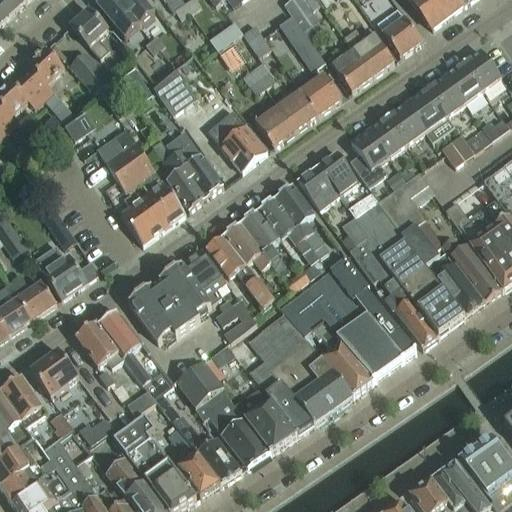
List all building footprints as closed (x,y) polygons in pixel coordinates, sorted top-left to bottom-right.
[(0,0),(0,30),(15,17),(0,0)] [(0,0),(15,17),(31,2),(29,0),(0,0)] [(126,45),(140,33),(112,0),(109,0),(97,11),(126,45)] [(112,0),(140,33),(155,20),(137,0),(112,0)] [(161,0),(174,18),(176,17),(181,25),(191,18),(185,10),(178,0),(161,0)] [(224,0),(207,0),(215,11),(220,8),(227,3),(224,0)] [(233,12),(241,7),(250,0),(231,0),(227,3),(233,12)] [(321,8),(314,0),(299,0),(285,10),(293,22),(292,22),(310,48),(311,47),(323,39),(315,28),(319,25),(312,15),(321,8)] [(406,0),(432,35),(448,23),(431,0),(406,0)] [(453,0),(431,0),(448,23),(463,13),(453,0)] [(453,0),(463,13),(474,5),(480,0),(453,0)] [(191,18),(201,11),(195,3),(185,10),(191,18)] [(422,48),(411,32),(405,24),(398,14),(377,28),(384,39),(383,39),(401,64),(422,48)] [(108,36),(102,30),(89,15),(88,16),(71,31),(70,32),(101,65),(110,56),(99,44),(108,36)] [(310,48),(292,22),(280,31),(312,77),(325,67),(311,47),(310,48)] [(218,57),(242,40),(243,40),(235,28),(210,45),(218,57)] [(258,63),(271,54),(255,31),(243,40),(242,40),(258,63)] [(380,49),(375,41),(370,34),(360,41),(356,35),(344,43),(351,54),(352,53),(373,83),(394,68),(380,49)] [(157,40),(151,45),(159,55),(165,49),(157,40)] [(154,59),(159,55),(151,45),(146,50),(154,59)] [(352,53),(351,54),(341,61),(338,57),(328,64),(332,71),(352,98),(373,83),(352,53)] [(64,112),(58,104),(52,97),(53,97),(47,90),(64,74),(46,54),(28,70),(32,75),(24,83),(44,105),(64,128),(72,120),(64,112)] [(484,97),(485,96),(501,85),(481,56),(464,69),(484,97)] [(72,71),(93,94),(106,82),(85,60),(72,71)] [(265,93),(275,86),(263,68),(253,75),(265,93)] [(466,110),(484,97),(464,69),(446,81),(466,110)] [(177,74),(154,93),(173,121),(197,104),(177,74)] [(256,100),(265,93),(253,75),(243,82),(256,100)] [(342,105),(330,89),(324,80),(301,96),(306,104),(306,103),(319,121),(342,105)] [(448,123),(466,110),(446,81),(428,94),(448,123)] [(0,128),(8,137),(17,129),(12,123),(28,108),(34,114),(44,105),(24,83),(15,91),(11,86),(0,95),(0,128)] [(426,139),(430,136),(448,123),(428,94),(406,109),(426,139)] [(306,104),(301,96),(279,112),(296,138),(319,121),(306,103),(306,104)] [(223,105),(198,125),(242,178),(267,159),(223,105)] [(407,152),(426,139),(406,109),(387,123),(407,152)] [(274,153),(296,138),(279,112),(256,128),(274,153)] [(94,117),(80,124),(87,140),(102,134),(94,117)] [(51,136),(61,127),(54,119),(44,128),(51,136)] [(390,164),(407,152),(387,123),(370,135),(390,164)] [(76,125),(65,133),(74,146),(86,138),(76,125)] [(493,131),(493,132),(500,141),(510,134),(505,128),(503,125),(493,131)] [(0,144),(8,137),(0,128),(0,144)] [(474,160),(484,153),(492,147),(482,133),(464,145),(474,160)] [(367,191),(385,178),(380,171),(390,164),(370,135),(351,148),(360,161),(351,168),(367,191)] [(165,151),(172,161),(174,160),(183,173),(206,205),(224,192),(201,160),(185,138),(165,151)] [(474,160),(464,145),(461,140),(450,147),(465,166),(474,160)] [(106,168),(123,157),(114,144),(97,155),(106,168)] [(161,145),(152,152),(173,181),(166,186),(177,202),(189,218),(206,205),(183,173),(174,160),(172,161),(165,151),(161,145)] [(455,173),(465,166),(450,147),(442,153),(451,167),(455,173)] [(20,164),(29,156),(22,148),(13,156),(20,164)] [(174,228),(186,220),(164,189),(136,148),(123,157),(136,175),(144,185),(147,189),(159,206),(159,207),(174,228)] [(118,187),(128,181),(136,175),(123,157),(106,168),(106,169),(118,187)] [(339,201),(359,187),(337,158),(318,172),(339,201)] [(511,166),(504,173),(505,173),(484,188),(496,204),(496,205),(511,224),(511,166)] [(320,216),(336,204),(339,201),(318,172),(298,186),(320,216)] [(406,187),(416,180),(412,174),(402,181),(406,187)] [(136,175),(128,181),(135,191),(144,185),(136,175)] [(439,262),(416,231),(425,225),(410,203),(428,191),(420,178),(416,180),(406,187),(377,205),(354,222),(341,231),(348,240),(352,245),(346,250),(349,255),(356,250),(366,242),(380,263),(438,344),(465,325),(464,323),(426,273),(433,267),(439,262)] [(126,198),(135,191),(128,181),(118,187),(126,198)] [(159,206),(147,189),(144,191),(149,199),(137,209),(158,240),(174,228),(159,207),(159,206)] [(292,190),(275,203),(312,252),(319,262),(320,263),(320,264),(329,257),(320,246),(314,238),(315,237),(307,227),(315,221),(292,190)] [(354,222),(377,205),(370,196),(347,213),(354,222)] [(142,251),(158,240),(137,209),(131,200),(126,204),(131,212),(121,219),(142,251)] [(312,252),(275,203),(257,215),(280,246),(288,240),(302,260),(312,252)] [(511,224),(496,205),(469,225),(457,208),(446,216),(469,249),(502,296),(501,296),(502,297),(511,291),(511,224)] [(286,272),(272,252),(280,246),(257,215),(240,228),(270,268),(271,268),(278,278),(286,272)] [(7,224),(0,228),(0,251),(18,239),(7,224)] [(270,268),(240,228),(222,241),(246,271),(253,265),(261,276),(270,268)] [(68,236),(58,242),(66,254),(76,247),(75,247),(68,236)] [(346,250),(352,245),(348,240),(342,245),(346,250)] [(261,291),(246,271),(222,241),(206,253),(217,269),(228,283),(236,277),(263,314),(274,306),(270,301),(261,291)] [(438,344),(380,263),(366,242),(356,250),(349,255),(378,296),(376,297),(393,318),(394,317),(423,355),(438,344)] [(462,253),(456,246),(454,242),(440,251),(445,258),(451,265),(484,308),(501,296),(502,296),(469,249),(468,250),(468,249),(462,253)] [(65,264),(57,252),(35,266),(44,279),(62,306),(87,289),(69,262),(65,264)] [(182,270),(181,270),(211,311),(221,304),(217,295),(226,288),(214,272),(203,256),(182,271),(182,270)] [(433,267),(426,273),(464,323),(484,308),(451,265),(445,258),(439,262),(433,267)] [(311,270),(307,273),(314,282),(326,273),(327,272),(320,264),(320,263),(311,270)] [(373,388),(387,377),(404,365),(357,307),(369,298),(367,296),(369,294),(346,264),(330,276),(281,313),(283,315),(305,342),(312,336),(324,326),(373,388)] [(151,292),(129,308),(140,324),(158,349),(162,346),(163,346),(172,339),(176,343),(176,344),(200,327),(200,326),(197,321),(208,313),(211,311),(181,270),(159,286),(160,287),(156,290),(152,292),(151,292)] [(31,296),(21,281),(7,291),(31,327),(57,310),(42,288),(31,296)] [(0,330),(8,343),(31,327),(7,291),(0,295),(0,330)] [(276,297),(270,301),(274,306),(277,309),(284,303),(281,298),(276,297)] [(404,365),(416,357),(369,298),(357,307),(404,365)] [(228,304),(219,311),(223,316),(222,317),(229,328),(236,323),(233,320),(228,313),(232,310),(228,304)] [(233,320),(245,312),(239,305),(232,310),(228,313),(233,320)] [(245,312),(233,320),(236,323),(238,321),(242,326),(251,320),(245,312)] [(353,402),(322,364),(307,346),(305,342),(283,315),(261,334),(248,346),(264,366),(272,377),(286,396),(315,430),(353,402)] [(98,330),(124,366),(142,392),(161,376),(151,384),(133,359),(143,352),(129,333),(117,316),(98,330)] [(223,332),(229,328),(222,317),(215,322),(223,332)] [(242,326),(238,329),(245,338),(257,329),(253,322),(251,320),(242,326)] [(373,388),(324,326),(312,336),(319,345),(322,343),(332,355),(322,364),(353,402),(373,388)] [(111,375),(124,366),(98,330),(97,329),(76,344),(97,374),(106,368),(111,375)] [(238,329),(230,334),(237,344),(245,338),(238,329)] [(0,348),(8,343),(0,330),(0,348)] [(230,334),(224,339),(231,349),(237,344),(230,334)] [(73,377),(70,372),(58,356),(29,376),(44,397),(50,406),(80,383),(75,376),(73,377)] [(245,425),(235,411),(219,387),(227,381),(213,362),(204,368),(176,388),(195,414),(204,426),(209,423),(221,440),(221,441),(231,452),(248,474),(271,459),(245,425)] [(298,441),(314,431),(315,430),(286,396),(272,377),(264,366),(250,377),(261,394),(262,394),(271,406),(298,441)] [(107,392),(109,390),(113,387),(104,375),(98,380),(107,392)] [(162,400),(172,392),(161,376),(142,392),(146,397),(156,408),(177,434),(188,448),(221,492),(241,478),(229,462),(216,445),(203,454),(199,446),(202,444),(191,429),(188,431),(162,400)] [(27,434),(48,419),(43,413),(21,381),(0,396),(27,434)] [(0,424),(20,454),(25,450),(34,444),(27,434),(0,396),(0,395),(0,424)] [(136,420),(156,408),(146,397),(128,409),(136,420)] [(242,407),(235,411),(245,425),(271,459),(298,441),(271,406),(258,415),(249,403),(242,407)] [(62,442),(74,434),(62,417),(50,425),(62,442)] [(149,445),(147,442),(155,437),(144,421),(123,435),(123,436),(112,443),(126,464),(162,511),(189,511),(197,507),(154,442),(149,445)] [(89,428),(81,434),(83,437),(93,450),(98,446),(107,439),(111,436),(112,435),(111,433),(103,423),(92,432),(89,428)] [(0,467),(20,454),(0,424),(0,467)] [(200,505),(213,497),(221,492),(188,448),(177,434),(169,441),(184,462),(173,470),(200,505)] [(82,511),(82,510),(96,502),(96,501),(91,493),(87,487),(84,483),(76,471),(84,465),(92,460),(87,454),(73,435),(44,455),(53,466),(52,467),(56,472),(62,481),(73,498),(50,511),(82,511)] [(477,454),(461,465),(474,485),(487,504),(489,502),(493,507),(496,511),(495,511),(510,511),(511,511),(511,471),(492,444),(477,454)] [(0,492),(0,493),(38,468),(25,450),(20,454),(0,467),(0,492)] [(162,511),(126,464),(105,480),(124,504),(125,502),(132,511),(162,511)] [(84,483),(93,477),(84,465),(76,471),(84,483)] [(12,511),(50,486),(46,479),(42,473),(38,468),(0,493),(12,511)] [(488,511),(456,469),(443,478),(469,511),(488,511)] [(12,511),(50,511),(73,498),(62,481),(56,472),(46,479),(50,486),(12,511)] [(469,511),(443,478),(432,486),(450,511),(469,511)] [(450,511),(432,486),(410,502),(417,511),(450,511)] [(91,493),(96,501),(96,502),(103,511),(127,511),(124,506),(116,494),(109,499),(103,491),(101,488),(91,493)] [(82,511),(103,511),(96,502),(82,510),(82,511)]
